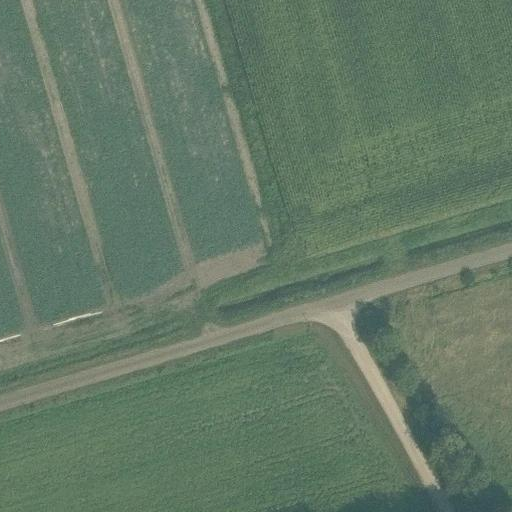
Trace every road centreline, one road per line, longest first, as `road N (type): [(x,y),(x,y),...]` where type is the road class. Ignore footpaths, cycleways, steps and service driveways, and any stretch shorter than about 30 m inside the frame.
road 1 (unclassified): [(0,409),(511,253)]
road 2 (track): [(453,511),(336,308)]
